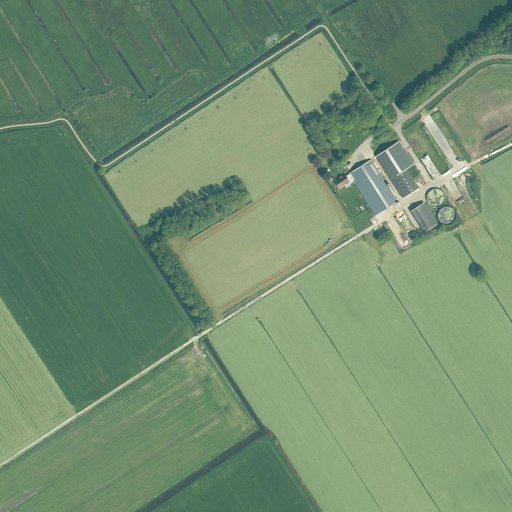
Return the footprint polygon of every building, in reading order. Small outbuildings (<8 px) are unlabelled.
[(413,138),(414,141),(417,140),(413,131),(408,133),(411,138),(413,138)] [(403,198),(418,188),(406,169),(413,165),(398,142),(376,156),(403,198)] [(397,202),(370,160),(349,174),(346,176),(345,175),(335,181),(339,188),(349,181),(353,179),(376,215),(397,202)] [(428,193),(427,194),(427,195),(426,196),(426,198),(426,199),(426,200),(427,201),(427,202),(428,204),(429,204),(430,205),(431,206),(432,207),(433,207),(434,207),(436,207),(437,207),(438,207),(439,207),(440,206),(441,205),(442,204),(443,203),(444,202),(444,201),(445,200),(445,199),(445,198),(445,197),(445,196),(444,195),(444,194),(443,193),(442,192),(442,191),(441,190),(439,189),(438,189),(437,189),(436,189),(435,189),(434,189),(432,189),(431,190),(430,190),(429,191),(429,192),(428,193)] [(449,213),(445,212),(444,216),(456,219),(458,209),(450,207),(449,213)]
